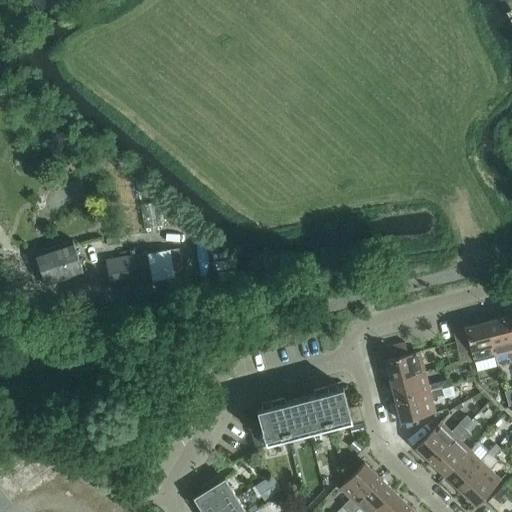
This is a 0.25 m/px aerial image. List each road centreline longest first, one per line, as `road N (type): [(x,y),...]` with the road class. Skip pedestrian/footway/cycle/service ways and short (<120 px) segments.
road 1 (residential): [(181,511),(177,472),(228,386),(353,351)]
road 2 (residential): [(441,511),(379,446),(353,351)]
road 3 (residential): [(353,351),(371,330),(511,289)]
